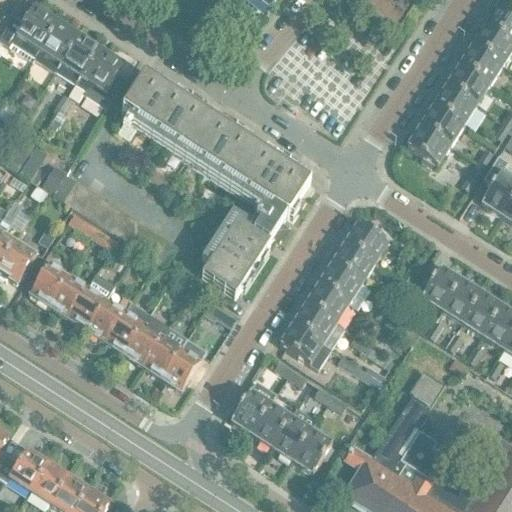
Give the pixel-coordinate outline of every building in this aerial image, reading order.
[(244,0),(264,17),(271,9),(278,0),(244,0)] [(511,0),(502,0),(496,11),(511,21),(511,0)] [(511,21),(496,11),(483,31),(511,50),(511,21)] [(13,27),(0,45),(0,48),(8,53),(10,50),(32,64),(56,28),(34,13),(21,32),(13,27)] [(56,28),(32,64),(53,78),(78,42),(56,28)] [(511,52),(511,50),(483,31),(470,52),(500,71),(511,52)] [(78,42),(53,78),(75,93),(99,56),(78,42)] [(470,52),(457,72),(487,92),(500,71),(470,52)] [(75,93),(68,103),(77,108),(82,101),(105,115),(112,105),(121,91),(112,85),(122,71),(99,56),(75,93)] [(487,92),(457,72),(443,92),(474,112),(487,92)] [(143,132),(165,98),(141,83),(120,117),(143,132)] [(443,92),(430,113),(461,132),(474,112),(443,92)] [(189,113),(165,98),(143,132),(167,147),(189,113)] [(62,118),(70,106),(62,101),(54,113),(62,118)] [(189,113),(167,147),(190,162),(212,128),(189,113)] [(430,113),(417,133),(448,153),(461,132),(430,113)] [(511,117),(509,115),(500,129),(509,134),(511,128),(511,117)] [(0,159),(2,161),(18,132),(6,125),(0,135),(0,159)] [(212,128),(190,162),(214,177),(236,144),(212,128)] [(509,134),(500,129),(491,142),(500,148),(509,134)] [(448,153),(417,133),(404,154),(421,165),(418,168),(428,175),(430,171),(434,173),(448,153)] [(511,160),(511,140),(502,154),(511,159),(510,160),(511,160)] [(236,144),(214,177),(238,192),(259,159),(236,144)] [(34,153),(18,179),(29,186),(45,160),(34,153)] [(475,171),(482,175),(491,161),(484,157),(475,171)] [(259,159),(238,192),(261,208),(283,174),(259,159)] [(489,193),(478,210),(499,223),(511,202),(511,181),(501,174),(504,169),(496,164),(481,188),(489,193)] [(482,175),(475,171),(467,183),(474,187),(482,175)] [(51,201),(63,182),(64,180),(53,173),(40,194),(51,201)] [(283,174),(261,208),(262,208),(256,217),(257,220),(255,223),(275,236),(284,222),(286,223),(307,190),(283,174)] [(63,182),(51,201),(50,203),(60,209),(73,189),(63,182)] [(83,195),(73,189),(60,209),(70,216),(83,195)] [(45,199),(36,192),(29,202),(38,209),(45,199)] [(94,202),(83,195),(70,216),(81,223),(94,202)] [(104,209),(94,202),(81,223),(91,229),(104,209)] [(511,202),(499,223),(511,231),(511,202)] [(6,218),(0,227),(0,267),(13,248),(3,241),(21,213),(13,208),(6,218)] [(104,209),(91,229),(101,235),(114,215),(104,209)] [(124,221),(114,215),(101,235),(110,242),(124,221)] [(241,218),(220,250),(254,271),(268,250),(267,249),(275,236),(255,223),(252,221),(250,223),(241,218)] [(90,245),(96,236),(73,220),(66,230),(90,245)] [(124,221),(110,242),(121,248),(134,228),(124,221)] [(134,228),(121,248),(131,255),(144,235),(134,228)] [(356,229),(343,250),(373,270),(386,249),(356,229)] [(144,235),(131,255),(141,261),(154,241),(144,235)] [(46,254),(54,242),(45,236),(37,248),(46,254)] [(116,248),(96,236),(90,245),(109,258),(116,248)] [(164,247),(154,241),(141,261),(151,268),(164,247)] [(13,248),(0,267),(0,284),(3,286),(5,285),(14,291),(35,260),(14,246),(13,248)] [(175,254),(164,247),(151,268),(162,275),(175,254)] [(254,271),(220,250),(200,282),(233,304),(254,271)] [(343,250),(330,270),(360,289),(373,270),(343,250)] [(47,270),(28,299),(47,312),(67,282),(47,270)] [(330,270),(317,290),(347,309),(360,289),(330,270)] [(409,273),(399,288),(406,292),(416,277),(409,273)] [(439,317),(459,287),(438,273),(418,304),(439,317)] [(85,294),(66,324),(84,336),(104,306),(113,292),(94,280),(85,294)] [(67,282),(47,312),(66,324),(85,294),(67,282)] [(459,287),(439,317),(459,330),(479,300),(459,287)] [(406,292),(399,288),(392,300),(398,304),(406,292)] [(347,309),(317,290),(304,310),(334,329),(347,309)] [(191,297),(185,307),(197,315),(204,305),(191,297)] [(499,313),(479,300),(459,330),(479,344),(499,313)] [(375,310),(391,319),(396,310),(380,301),(375,310)] [(104,306),(84,336),(103,348),(123,318),(124,319),(129,311),(131,308),(124,304),(117,314),(104,306)] [(334,329),(304,310),(291,330),(321,349),(334,329)] [(123,318),(103,348),(122,361),(147,322),(129,311),(124,319),(123,318)] [(209,311),(203,321),(208,324),(215,322),(219,316),(209,311)] [(511,337),(511,321),(499,313),(479,344),(499,357),(511,337)] [(147,322),(122,361),(140,373),(160,342),(162,343),(167,335),(147,322)] [(381,331),(366,322),(361,330),(376,339),(381,331)] [(433,347),(441,333),(433,328),(425,342),(433,347)] [(321,349),(291,330),(278,351),(308,370),(321,349)] [(397,344),(409,352),(416,342),(403,334),(397,344)] [(160,342),(140,373),(159,385),(179,354),(184,346),(167,335),(162,343),(160,342)] [(511,337),(499,357),(511,364),(511,337)] [(453,359),(461,346),(453,340),(444,354),(453,359)] [(368,352),(354,343),(348,351),(362,360),(368,352)] [(179,354),(159,385),(178,397),(198,367),(204,358),(186,346),(180,355),(179,354)] [(473,372),(482,359),(473,353),(464,367),(473,372)] [(355,372),(341,363),(336,371),(350,380),(355,372)] [(466,374),(452,366),(448,374),(461,382),(466,374)] [(494,366),(485,380),(493,386),(502,372),(494,366)] [(287,385),(291,377),(278,369),(273,376),(287,385)] [(291,377),(287,385),(300,393),(304,386),(291,377)] [(342,502),(357,511),(511,511),(511,444),(507,452),(498,445),(480,473),(490,479),(469,511),(464,511),(453,505),(448,511),(441,511),(421,499),(440,470),(435,466),(439,460),(432,456),(436,450),(432,448),(427,413),(430,415),(444,393),(422,378),(407,400),(411,403),(370,466),(352,454),(343,468),(357,478),(342,502)] [(249,397),(229,427),(249,441),(269,410),(276,400),(255,387),(249,397)] [(326,412),(332,404),(318,395),(313,403),(326,412)] [(345,412),(332,404),(326,412),(340,420),(345,412)] [(269,410),(249,441),(250,441),(269,454),(289,423),(270,411),(269,410)] [(289,423),(269,454),(270,454),(289,467),(309,436),(314,429),(294,416),(289,423)] [(309,436),(289,467),(290,467),(310,480),(321,464),(324,466),(330,457),(327,454),(330,450),(310,437),(309,436)] [(29,499),(47,471),(26,458),(8,486),(29,499)] [(67,484),(47,471),(29,499),(49,511),(67,484)] [(77,511),(87,497),(67,484),(49,511),(77,511)] [(106,511),(107,511),(87,497),(77,511),(106,511)]
